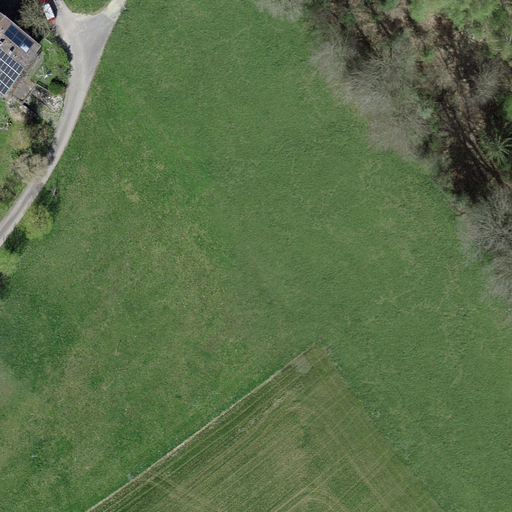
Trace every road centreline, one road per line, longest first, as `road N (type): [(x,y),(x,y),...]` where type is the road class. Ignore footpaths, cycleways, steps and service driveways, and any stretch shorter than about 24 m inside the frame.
road 1 (unclassified): [(103,67),(44,203),(0,261)]
road 2 (track): [(127,0),(103,67),(68,0)]
